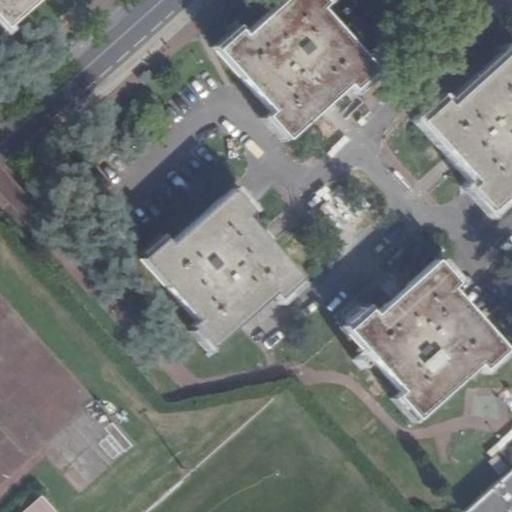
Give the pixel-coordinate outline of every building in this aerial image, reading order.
[(0,0),(0,26),(2,29),(35,0),(0,0)] [(350,93),(374,71),(318,10),(323,5),(317,0),(286,0),(243,38),(238,33),(216,52),(243,83),(270,115),(264,120),(283,140),(345,87),(350,93)] [(474,188),(470,191),(487,212),(511,190),(511,57),(509,54),(447,110),(443,105),(420,124),(474,188)] [(275,302),(296,283),(244,221),(249,216),(228,195),(168,248),(163,242),(141,262),(194,323),(188,329),(207,351),(270,297),(275,302)] [(401,396),(396,400),(414,420),(475,367),(480,372),(502,352),(449,291),(453,288),(433,265),(373,318),(369,313),(345,335),(401,396)] [(470,511),(511,511),(511,474),(501,485),(489,471),(468,489),(480,504),(470,511)] [(51,511),(39,499),(24,511),(51,511)]
